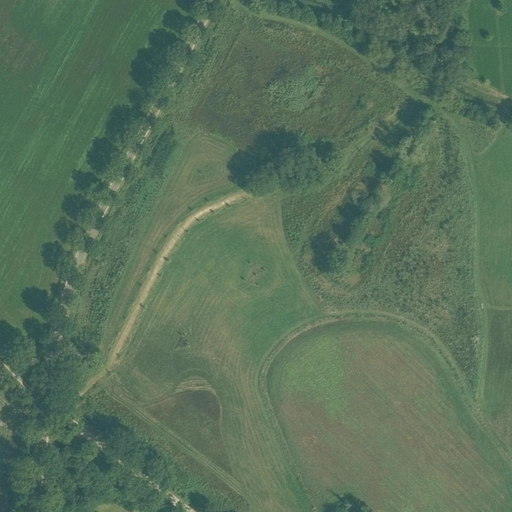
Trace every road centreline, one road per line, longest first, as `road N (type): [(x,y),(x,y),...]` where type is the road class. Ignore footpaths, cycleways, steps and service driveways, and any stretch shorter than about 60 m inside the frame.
road 1 (unclassified): [(47,404),(78,257),(213,0)]
road 2 (track): [(191,511),(47,404)]
